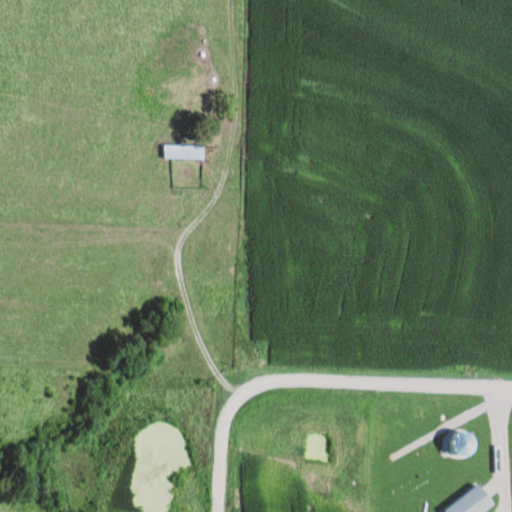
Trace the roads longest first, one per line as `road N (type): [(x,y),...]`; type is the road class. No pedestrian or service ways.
road 1 (residential): [(511,384),(275,379),(252,386),(221,426),(218,511)]
road 2 (residential): [(252,386),(511,393)]
